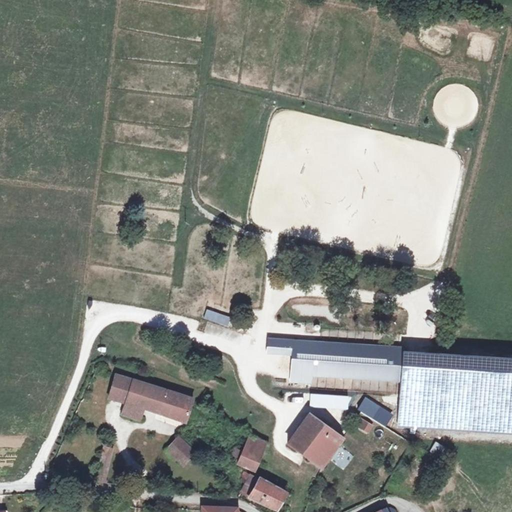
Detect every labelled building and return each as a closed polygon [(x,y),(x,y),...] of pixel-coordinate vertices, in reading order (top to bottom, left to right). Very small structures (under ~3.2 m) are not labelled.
[(268,339),(267,352),(293,354),(292,372),(311,374),(397,379),(399,353),(293,346),(293,341),(268,339)] [(311,374),(292,372),(292,381),(310,382),(311,374)] [(185,422),(193,400),(115,375),(109,398),(126,403),(144,409),(185,422)] [(140,420),(144,409),(126,403),(122,414),(140,420)] [(383,412),(379,421),(401,431),(405,422),(383,412)] [(325,455),(331,446),(335,448),(342,438),(309,414),(287,444),(321,468),(328,458),(325,455)] [(368,432),(372,426),(363,421),(359,427),(368,432)] [(253,470),(265,442),(250,435),(243,452),(238,463),(253,470)] [(184,465),(195,453),(178,437),(173,443),(183,452),(177,459),(184,465)] [(177,459),(183,452),(173,443),(167,450),(177,459)] [(328,458),(335,448),(331,446),(325,455),(328,458)] [(238,463),(243,452),(234,447),(229,459),(238,463)] [(108,469),(112,450),(104,448),(99,467),(108,469)] [(105,480),(108,469),(99,467),(96,482),(107,483),(107,481),(105,480)] [(275,510),(285,492),(259,478),(257,481),(249,477),(240,493),(275,510)]
